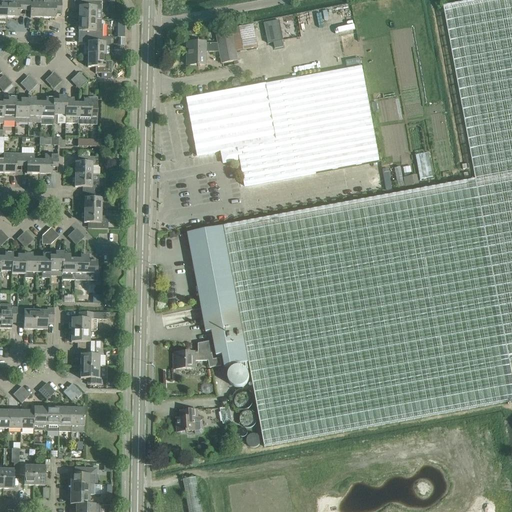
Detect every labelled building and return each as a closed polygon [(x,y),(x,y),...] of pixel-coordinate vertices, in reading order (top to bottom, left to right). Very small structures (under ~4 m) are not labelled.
[(6,0),(7,4),(6,18),(19,18),(19,13),(24,13),(24,0),(6,0)] [(24,0),(24,13),(24,16),(25,16),(25,13),(30,13),(30,18),(42,18),(42,0),(24,0)] [(60,0),(42,0),(42,18),(55,19),(55,16),(61,16),(60,0)] [(475,180),(223,227),(249,363),(264,447),(511,401),(511,371),(510,361),(511,360),(511,0),(482,0),(443,7),(475,180)] [(79,7),(78,19),(101,20),(101,11),(102,2),(81,1),(81,2),(84,2),(84,7),(79,7)] [(101,25),(101,20),(78,19),(78,32),(91,32),(90,37),(86,37),(111,38),(102,37),(103,25),(101,25)] [(283,46),(282,40),(283,40),(279,20),(263,23),(267,43),(274,42),(275,48),(283,46)] [(189,65),(188,65),(198,66),(206,66),(206,52),(220,52),(222,64),(238,60),(236,53),(232,31),(216,34),(218,44),(206,44),(206,43),(188,43),(188,51),(189,51),(189,65)] [(88,43),(88,55),(105,55),(105,46),(111,47),(111,38),(86,37),(86,38),(95,38),(95,43),(88,43)] [(105,55),(88,55),(88,59),(85,59),(85,63),(88,63),(88,67),(100,68),(100,73),(95,73),(95,74),(111,74),(112,61),(105,61),(105,55)] [(244,187),(309,175),(379,163),(362,68),(202,96),(186,99),(197,156),(221,152),(222,158),(229,163),(240,161),(244,187)] [(62,80),(53,71),(44,80),(53,89),(62,80)] [(87,81),(79,73),(70,82),(78,90),(87,81)] [(12,83),(3,75),(0,78),(0,89),(3,92),(12,83)] [(37,83),(29,75),(20,84),(28,92),(37,83)] [(58,102),(53,102),(53,116),(57,116),(57,124),(65,124),(65,118),(66,99),(66,97),(58,97),(58,102)] [(3,103),(2,105),(3,105),(2,122),(3,122),(15,122),(15,105),(16,105),(16,98),(8,98),(8,103),(3,103)] [(40,117),(41,103),(35,103),(36,99),(28,98),(28,100),(28,123),(35,124),(36,117),(40,117)] [(46,104),(41,103),(40,117),(40,125),(53,125),(53,116),(53,102),(53,99),(46,99),(46,104)] [(78,124),(78,104),(73,104),(73,99),(66,99),(65,118),(65,124),(73,124),(73,118),(75,118),(75,124),(77,124),(78,124)] [(20,105),(16,105),(15,105),(15,122),(15,123),(28,123),(28,100),(21,100),(20,105)] [(78,104),(78,124),(78,125),(97,126),(97,104),(91,104),(91,100),(83,100),(83,104),(78,104)] [(3,154),(3,173),(15,174),(15,169),(21,169),(20,171),(21,171),(21,155),(3,154)] [(26,174),(39,174),(39,161),(34,161),(34,155),(21,155),(21,171),(21,169),(26,169),(26,174)] [(44,161),(39,161),(39,174),(51,175),(51,170),(56,170),(56,172),(57,172),(57,156),(45,155),(44,161)] [(75,175),(92,176),(100,176),(100,168),(98,167),(98,158),(78,157),(78,158),(80,158),(80,163),(75,163),(75,175)] [(389,169),(384,170),(387,188),(392,187),(389,169)] [(87,188),(87,193),(98,194),(99,181),(92,181),(92,176),(75,175),(74,188),(87,188)] [(403,178),(405,187),(419,185),(417,175),(403,178)] [(107,194),(98,194),(87,193),(85,193),(85,199),(84,199),(84,211),(101,211),(101,202),(107,202),(107,194)] [(101,211),(84,211),(84,223),(96,224),(96,229),(91,229),(108,230),(108,217),(101,217),(101,211)] [(225,367),(249,363),(223,227),(187,234),(206,333),(212,332),(216,356),(222,355),(225,367)] [(42,245),(50,245),(46,241),(55,233),(51,228),(42,237),(42,245)] [(84,237),(76,229),(67,238),(75,246),(84,237)] [(34,240),(25,232),(16,241),(25,249),(34,240)] [(59,237),(55,233),(46,241),(50,245),(59,237)] [(50,255),(49,279),(51,279),(51,277),(62,277),(62,280),(63,253),(55,253),(55,258),(50,258),(50,255)] [(62,280),(74,281),(75,258),(75,260),(70,260),(70,255),(63,255),(63,253),(62,280)] [(0,258),(0,272),(11,273),(11,275),(12,275),(12,254),(5,254),(5,258),(0,258)] [(13,254),(12,254),(12,275),(24,275),(24,279),(25,254),(24,254),(24,256),(17,256),(17,261),(12,261),(13,254)] [(32,254),(25,254),(24,279),(32,279),(33,273),(37,273),(37,257),(37,259),(32,259),(32,254)] [(38,257),(37,257),(37,273),(42,273),(41,278),(49,279),(50,255),(42,255),(42,259),(38,259),(38,257)] [(75,258),(74,281),(77,281),(79,281),(87,281),(97,281),(97,262),(88,261),(88,256),(80,256),(80,260),(75,260),(75,258)] [(11,323),(17,323),(18,309),(11,308),(11,305),(0,304),(0,329),(11,330),(11,323)] [(23,330),(35,330),(35,312),(24,311),(24,309),(18,309),(17,323),(23,323),(23,330)] [(47,312),(35,312),(35,330),(47,330),(47,324),(53,324),(54,309),(47,309),(47,312)] [(71,331),(90,331),(90,320),(106,320),(106,313),(79,313),(79,319),(71,319),(71,331)] [(90,331),(71,331),(71,343),(78,343),(77,349),(88,349),(102,349),(102,343),(89,343),(90,331)] [(198,353),(174,354),(174,369),(194,369),(194,362),(208,361),(210,368),(221,366),(220,359),(213,360),(210,342),(198,344),(198,353)] [(102,349),(88,349),(88,355),(81,355),(80,367),(99,367),(99,356),(102,356),(102,349)] [(80,367),(80,379),(88,379),(88,385),(102,386),(102,379),(99,379),(99,375),(102,375),(105,373),(105,369),(104,369),(103,368),(99,367),(80,367)] [(47,384),(43,388),(51,396),(55,392),(47,384)] [(67,389),(76,397),(77,399),(82,395),(72,384),(67,389)] [(22,387),(17,391),(26,400),(30,396),(22,387)] [(47,401),(51,396),(43,388),(38,392),(47,401)] [(71,402),(76,397),(67,389),(63,393),(71,402)] [(21,404),(26,400),(17,391),(13,395),(21,404)] [(220,408),(222,424),(233,423),(231,407),(220,408)] [(46,426),(46,409),(34,408),(34,412),(33,426),(33,430),(34,430),(34,431),(46,431),(46,432),(46,426)] [(46,432),(59,432),(59,409),(46,409),(46,426),(46,432)] [(72,409),(59,409),(59,432),(71,433),(72,409)] [(84,409),(72,409),(71,433),(84,433),(84,409)] [(186,433),(189,433),(189,432),(195,432),(195,434),(201,433),(203,431),(202,417),(198,417),(198,410),(180,411),(181,418),(176,418),(177,433),(186,432),(186,433)] [(9,412),(0,411),(0,428),(8,429),(9,412)] [(21,412),(9,412),(8,429),(21,429),(21,412)] [(33,430),(33,426),(34,412),(21,412),(21,429),(33,430)] [(233,433),(226,434),(229,445),(235,444),(233,433)] [(218,444),(211,450),(217,458),(224,452),(218,444)] [(45,467),(35,467),(34,486),(45,486),(45,472),(50,472),(50,460),(45,460),(45,467)] [(3,470),(3,489),(13,489),(14,475),(19,475),(19,464),(14,463),(14,470),(3,470)] [(25,464),(19,464),(19,475),(24,476),(24,486),(34,486),(35,467),(24,467),(25,464)] [(68,484),(68,485),(94,485),(89,485),(90,475),(96,475),(96,469),(74,469),(74,475),(68,474),(68,479),(70,479),(70,484),(68,484)] [(183,480),(188,511),(202,511),(196,478),(183,480)] [(68,485),(68,494),(94,495),(94,485),(68,485)] [(94,496),(94,495),(68,494),(68,499),(70,499),(70,504),(89,505),(89,496),(94,496)]
